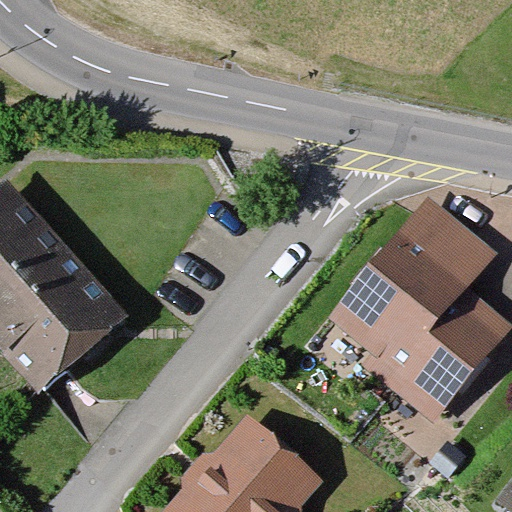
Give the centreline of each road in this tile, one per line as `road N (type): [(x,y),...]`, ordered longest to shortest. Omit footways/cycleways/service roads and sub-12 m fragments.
road 1 (residential): [(381,126),(82,511)]
road 2 (residential): [(2,0),(83,65),(152,86),(381,126)]
road 3 (residential): [(381,126),(511,151)]
